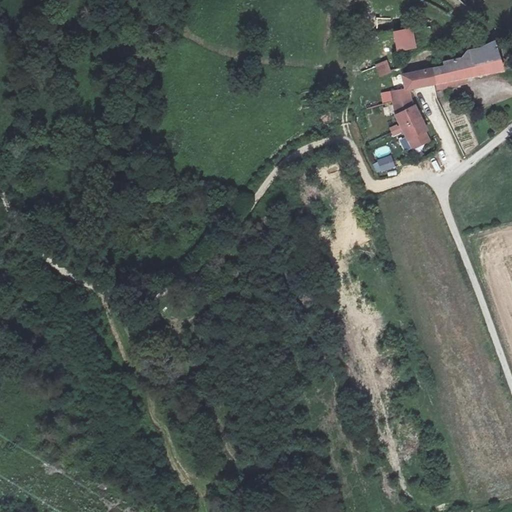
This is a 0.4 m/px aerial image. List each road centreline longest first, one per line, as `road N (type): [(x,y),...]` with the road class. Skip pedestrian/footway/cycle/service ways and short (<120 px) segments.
road 1 (track): [(161,292),(197,270),(272,175),(317,143),(352,144),(375,185),(425,176),(444,185)]
road 2 (unclassified): [(511,383),(442,195),(454,173),(511,133)]
road 3 (track): [(161,292),(80,281),(48,260),(0,190)]
